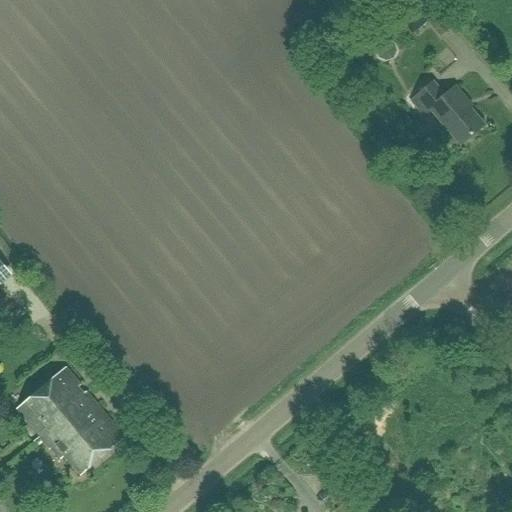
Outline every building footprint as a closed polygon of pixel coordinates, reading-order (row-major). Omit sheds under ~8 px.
[(413,33),(438,11),(427,0),(413,0),(397,15),(413,33)] [(386,61),(393,59),(396,52),(393,45),(386,42),(379,44),(376,51),(379,58),(386,61)] [(457,147),(481,126),(463,105),(466,102),(455,88),(443,97),(432,84),(410,102),(424,118),(429,113),(457,147)] [(16,409),(40,439),(70,415),(76,422),(96,406),(66,369),(16,409)] [(70,415),(40,439),(49,450),(51,448),(60,459),(63,457),(79,477),(124,440),(96,406),(76,422),(70,415)] [(375,511),(358,492),(334,511),(375,511)]
